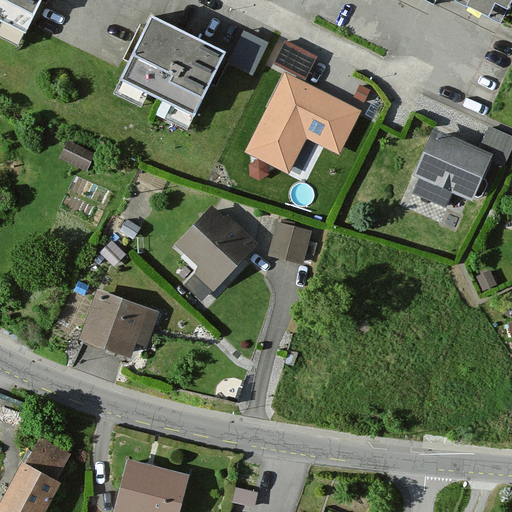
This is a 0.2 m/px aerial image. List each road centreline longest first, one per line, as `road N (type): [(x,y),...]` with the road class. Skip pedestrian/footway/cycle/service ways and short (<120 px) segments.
road 1 (tertiary): [(0,354),(119,406),(252,438),(424,461)]
road 2 (unknown): [(256,420),(282,298),(250,248)]
road 3 (residential): [(247,0),(403,77)]
